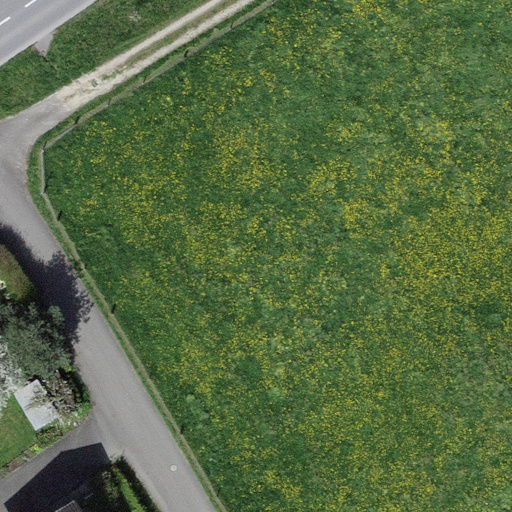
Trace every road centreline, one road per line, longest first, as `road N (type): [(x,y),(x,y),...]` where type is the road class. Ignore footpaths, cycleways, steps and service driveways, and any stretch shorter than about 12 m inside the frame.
road 1 (residential): [(0,196),(189,511)]
road 2 (track): [(224,0),(0,147)]
